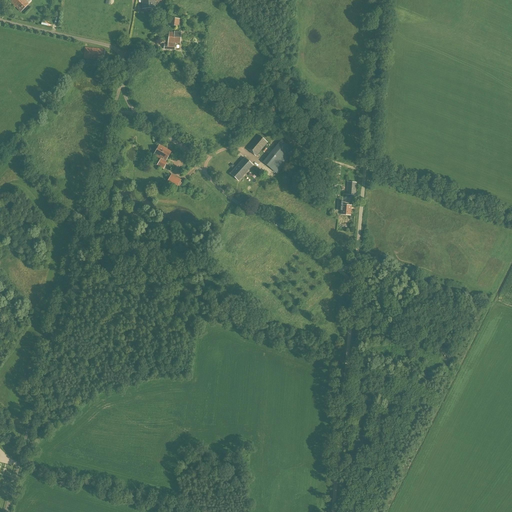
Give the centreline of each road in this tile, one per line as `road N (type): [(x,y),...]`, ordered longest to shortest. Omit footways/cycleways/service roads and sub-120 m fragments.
road 1 (unclassified): [(5,511),(110,118)]
road 2 (unclassified): [(356,257),(379,0)]
road 3 (unclassified): [(337,268),(222,191),(175,140),(135,114)]
road 4 (track): [(332,511),(354,286)]
road 5 (unclassified): [(121,80),(122,56),(107,45),(0,21)]
